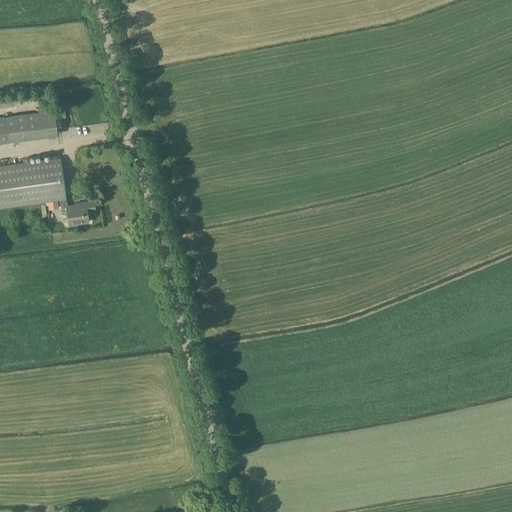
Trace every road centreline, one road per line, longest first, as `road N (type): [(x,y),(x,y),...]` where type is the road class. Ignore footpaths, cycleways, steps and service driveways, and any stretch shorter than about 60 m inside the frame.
road 1 (unclassified): [(235,511),(97,0)]
road 2 (unknown): [(131,127),(0,158)]
